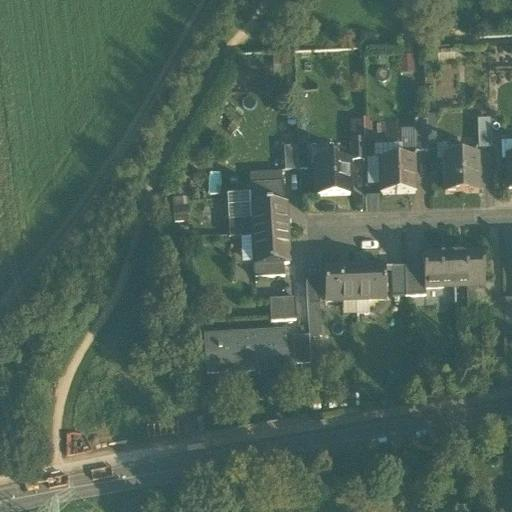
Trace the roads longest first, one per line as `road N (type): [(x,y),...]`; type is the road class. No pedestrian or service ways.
road 1 (secondary): [(0,507),(511,416)]
road 2 (track): [(0,313),(79,224),(210,0)]
road 3 (residential): [(511,216),(316,223)]
